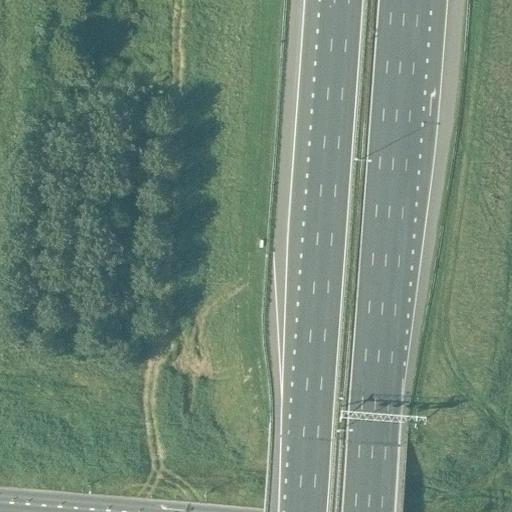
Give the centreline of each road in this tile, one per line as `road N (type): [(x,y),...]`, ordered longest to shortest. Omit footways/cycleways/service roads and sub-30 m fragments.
road 1 (motorway): [(366,511),(403,0)]
road 2 (motorway): [(340,0),(303,511)]
